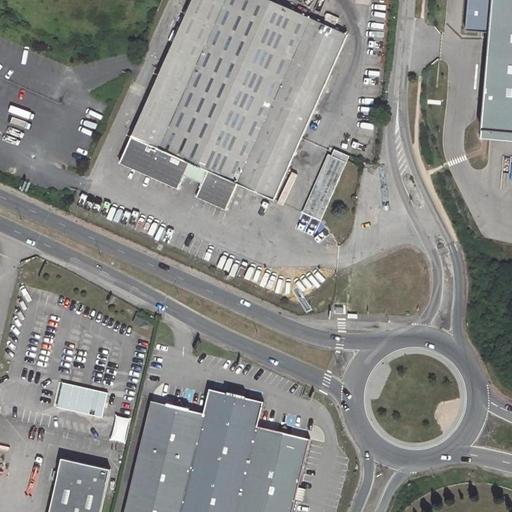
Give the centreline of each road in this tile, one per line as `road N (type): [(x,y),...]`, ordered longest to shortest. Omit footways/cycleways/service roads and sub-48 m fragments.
road 1 (primary): [(381,344),(322,340),(0,196)]
road 2 (primary): [(0,223),(349,393)]
road 3 (unclassified): [(461,359),(456,262),(396,121)]
road 4 (unclassified): [(396,121),(389,134),(395,174),(437,270),(432,310),(409,336)]
road 5 (unclassified): [(409,0),(396,121)]
